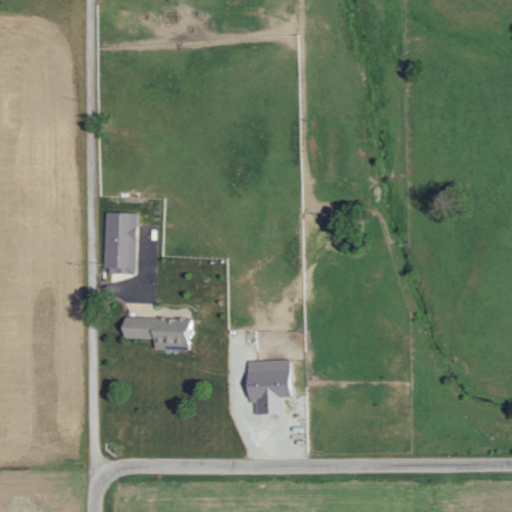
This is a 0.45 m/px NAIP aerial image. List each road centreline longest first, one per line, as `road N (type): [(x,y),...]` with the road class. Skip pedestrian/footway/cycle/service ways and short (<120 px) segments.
road 1 (residential): [(96,487),(91,0)]
road 2 (residential): [(96,487),(117,467),(511,463)]
